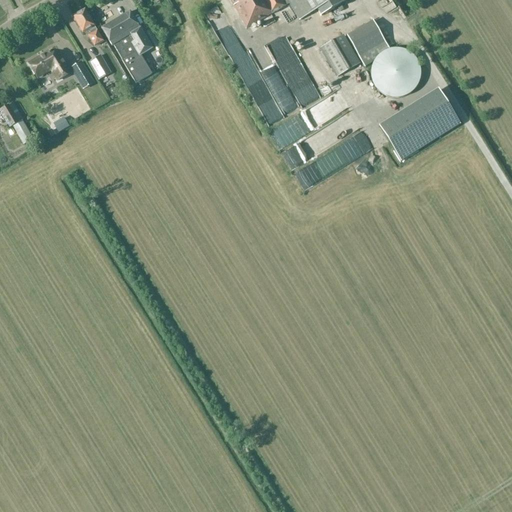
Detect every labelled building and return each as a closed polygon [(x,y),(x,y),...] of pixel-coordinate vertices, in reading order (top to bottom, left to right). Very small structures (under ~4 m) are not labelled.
[(218,23),(208,0),(193,0),(206,28),(218,23)] [(229,0),(246,29),(285,6),(281,0),(288,0),(300,21),(327,5),(330,12),(349,0),(229,0)] [(378,0),(385,9),(393,4),(390,0),(378,0)] [(84,10),(73,17),(82,33),(88,30),(92,37),(89,38),(94,47),(103,42),(94,26),(94,27),(84,10)] [(148,69),(147,68),(140,57),(152,50),(140,29),(130,12),(101,29),(109,42),(112,47),(113,46),(122,61),(121,62),(131,78),(136,85),(155,73),(151,67),(148,69)] [(390,50),(373,21),(346,37),(364,68),(373,63),(373,62),(374,60),(376,58),(377,57),(378,56),(380,54),(382,53),(383,52),(385,51),(387,50),(390,50)] [(220,22),(211,29),(224,47),(235,39),(231,34),(230,35),(220,22)] [(289,40),(304,67),(315,61),(300,34),(289,40)] [(321,49),(338,78),(360,64),(343,35),(321,49)] [(297,102),(310,95),(281,41),(268,47),(297,102)] [(48,53),(28,64),(37,79),(51,70),(57,81),(71,74),(58,52),(50,57),(48,53)] [(111,74),(101,56),(90,62),(100,80),(111,74)] [(77,59),(67,64),(72,75),(82,71),(77,59)] [(306,66),(318,88),(328,83),(316,61),(306,66)] [(375,67),(373,94),(405,96),(405,87),(399,86),(400,80),(379,79),(379,67),(375,67)] [(87,71),(78,76),(86,89),(95,84),(87,71)] [(342,107),(332,82),(320,87),(331,112),(342,107)] [(401,162),(460,125),(439,91),(379,128),(401,162)] [(289,96),(278,102),(296,136),(307,130),(289,96)] [(314,97),(300,103),(310,125),(323,119),(314,97)] [(33,140),(22,121),(19,123),(18,121),(21,119),(12,104),(0,110),(0,112),(10,129),(13,127),(24,146),(33,140)] [(58,133),(69,127),(64,118),(53,124),(58,133)] [(276,142),(291,138),(287,123),(272,127),(276,142)]
